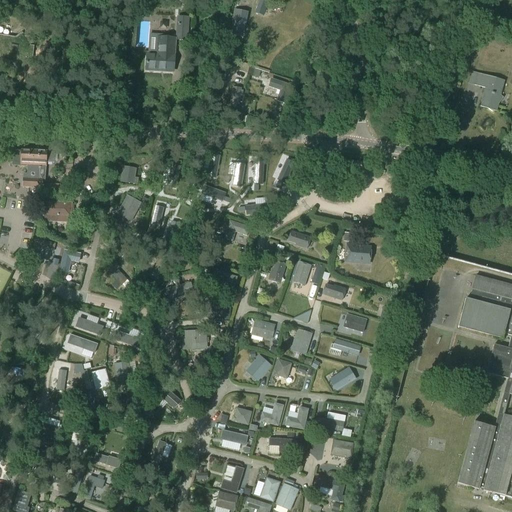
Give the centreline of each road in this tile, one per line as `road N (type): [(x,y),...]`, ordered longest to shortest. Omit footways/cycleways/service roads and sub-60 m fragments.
road 1 (unclassified): [(361,143),(0,124)]
road 2 (unclassified): [(511,169),(361,143)]
road 3 (unclassified): [(361,143),(355,32),(343,0)]
